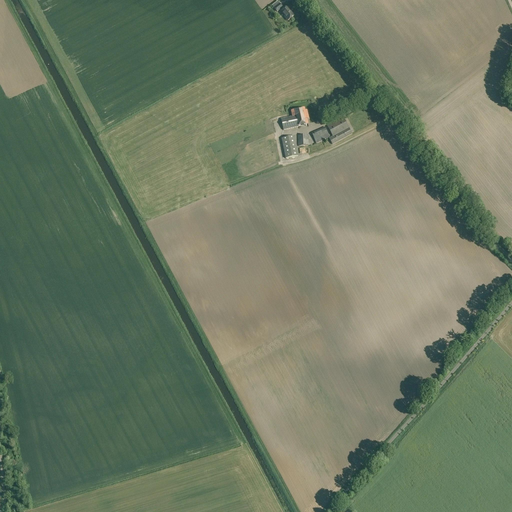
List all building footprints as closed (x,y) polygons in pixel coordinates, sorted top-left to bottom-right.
[(284,10),(282,8),(283,8),(280,4),(274,9),(277,12),(280,10),(281,12),(288,21),(294,16),(287,7),(284,10)] [(305,111),(305,108),(291,111),(292,116),(281,119),(283,130),(299,127),(299,126),(308,124),(307,119),(309,118),(307,110),(305,111)] [(332,145),(352,134),(344,118),(327,126),(332,137),(329,138),(332,145)] [(316,144),(330,137),(325,127),(312,133),(316,144)] [(298,146),(309,146),(308,135),(298,136),(298,146)] [(285,159),(299,156),(295,136),(281,139),(285,159)]
